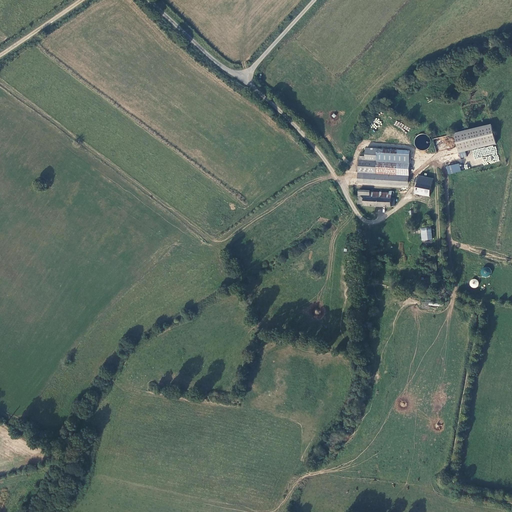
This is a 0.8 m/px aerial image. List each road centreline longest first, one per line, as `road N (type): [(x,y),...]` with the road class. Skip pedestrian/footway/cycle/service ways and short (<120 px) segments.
road 1 (track): [(376,221),(410,199),(436,209),(440,276),(479,312),(453,475),(471,492),(511,495)]
road 2 (unclassified): [(247,72),(308,138),(360,218),(376,221)]
road 3 (unclassified): [(247,72),(227,71),(150,0)]
